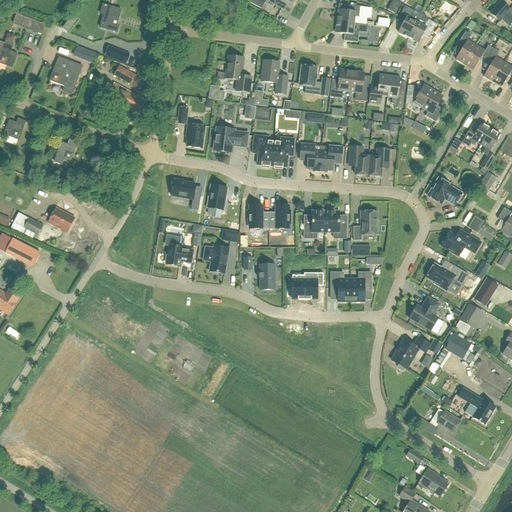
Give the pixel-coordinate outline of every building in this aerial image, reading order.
[(261,10),(266,0),(265,0),(250,0),(248,4),(261,10)] [(292,7),(296,0),(270,0),(269,2),(284,10),(287,4),(292,7)] [(394,0),(388,10),(395,14),(401,4),(394,0)] [(511,23),(511,18),(507,13),(509,11),(500,3),(490,14),(499,22),(501,20),(509,27),(511,23)] [(117,33),(120,26),(117,25),(122,10),(104,5),(101,14),(104,15),(100,28),(117,33)] [(337,22),(354,24),(355,17),(359,17),(360,7),(348,5),(348,11),(338,10),(337,22)] [(398,33),(408,39),(421,16),(405,7),(397,22),(402,25),(398,33)] [(457,10),(452,7),(447,14),(452,18),(457,10)] [(62,27),(69,32),(79,19),(73,13),(62,27)] [(421,15),(421,16),(408,39),(418,44),(423,36),(429,39),(436,25),(426,20),(425,18),(421,15)] [(31,20),(24,17),(20,27),(28,30),(31,20)] [(353,31),(354,24),(337,22),(335,34),(345,35),(344,42),(357,44),(359,32),(353,31)] [(488,42),(493,35),(483,28),(475,40),(480,44),(484,38),(488,42)] [(463,66),(475,47),(466,42),(470,36),(465,33),(457,44),(462,47),(454,61),(463,66)] [(5,40),(4,42),(11,44),(11,42),(14,36),(7,34),(5,40)] [(496,38),(493,45),(500,49),(504,42),(496,38)] [(0,42),(0,63),(12,68),(17,55),(10,52),(13,45),(11,44),(4,42),(4,44),(0,42)] [(108,46),(104,56),(115,61),(119,51),(108,46)] [(485,61),(492,50),(487,46),(483,52),(475,47),(463,66),(472,71),(480,58),(485,61)] [(76,47),(72,57),(92,64),(96,55),(76,47)] [(490,83),(502,64),(494,59),(497,53),(492,50),(485,61),(490,64),(482,78),(490,83)] [(228,57),(225,80),(237,81),(235,92),(249,94),(251,78),(241,77),(244,59),(228,57)] [(286,96),(288,78),(278,76),(280,63),(263,61),(260,82),(276,84),(275,94),(286,96)] [(54,66),(48,80),(63,86),(62,91),(70,94),(81,67),(68,62),(65,70),(54,66)] [(502,64),(490,83),(499,89),(507,75),(511,78),(511,67),(511,69),(502,64)] [(132,87),(137,77),(117,66),(112,76),(132,87)] [(321,84),(315,83),(317,68),(301,66),(298,86),(306,87),(305,94),(327,97),(330,79),(322,78),(321,84)] [(349,93),(352,72),(340,71),(338,81),(331,80),(329,98),(342,100),(343,92),(349,93)] [(352,72),(349,93),(355,93),(354,101),(366,103),(368,85),(362,84),(364,74),(352,72)] [(381,98),(386,99),(389,78),(379,76),(377,91),(370,90),(368,104),(380,105),(381,98)] [(389,78),(386,99),(392,100),(392,104),(396,107),(396,109),(402,110),(405,84),(399,83),(400,79),(389,78)] [(137,116),(144,102),(113,85),(105,98),(137,116)] [(422,110),(433,92),(423,86),(416,98),(413,96),(414,87),(407,87),(405,105),(414,111),(417,106),(422,110)] [(210,88),(208,100),(222,102),(224,94),(217,93),(218,89),(210,88)] [(255,92),(253,107),(266,109),(267,102),(261,101),(262,93),(255,92)] [(433,92),(422,110),(427,113),(425,117),(435,124),(443,111),(437,107),(442,98),(433,92)] [(186,126),(188,109),(180,108),(178,125),(186,126)] [(244,108),(242,121),(249,122),(251,108),(244,108)] [(254,118),(253,120),(262,121),(264,110),(255,108),(254,118)] [(2,134),(18,140),(25,122),(16,118),(14,124),(8,121),(2,134)] [(398,136),(399,126),(391,125),(390,136),(398,136)] [(481,147),(491,131),(481,125),(476,133),(471,129),(462,144),(469,148),(471,145),(474,147),(476,144),(481,147)] [(201,150),(203,128),(187,126),(186,134),(188,134),(186,148),(201,150)] [(246,148),(248,135),(234,133),(235,131),(218,129),(214,152),(231,154),(233,145),(237,146),(237,147),(246,148)] [(491,131),(481,147),(485,150),(483,154),(488,157),(480,169),(487,173),(495,159),(489,156),(501,137),(491,131)] [(272,167),(274,140),(268,139),(268,137),(254,136),(252,154),(258,155),(257,166),(262,167),(262,168),(269,168),(269,167),(272,167)] [(274,140),(272,167),(275,168),(275,169),(282,170),(282,168),(287,169),(288,157),(294,158),(295,139),(281,138),(280,140),(274,140)] [(74,148),(76,142),(67,140),(66,145),(59,143),(54,156),(68,161),(73,148),(74,148)] [(319,174),(321,148),(313,147),(314,147),(300,146),(299,162),(306,162),(306,171),(312,171),(312,173),(319,174)] [(458,155),(458,152),(457,151),(451,147),(448,152),(457,158),(458,155)] [(321,148),(319,174),(326,174),(326,172),(332,173),(332,164),(340,165),(341,149),(328,148),(321,148)] [(367,177),(369,158),(361,158),(362,149),(349,148),(348,167),(354,168),(354,176),(367,177)] [(369,158),(367,177),(380,178),(381,170),(388,170),(389,151),(376,150),(375,159),(369,158)] [(486,176),(476,193),(484,198),(494,181),(496,178),(488,173),(486,176)] [(477,190),(482,181),(472,175),(466,183),(477,190)] [(171,194),(171,196),(192,200),(191,210),(198,212),(200,198),(194,197),(195,185),(182,183),(182,181),(173,180),(172,189),(171,189),(170,194),(171,194)] [(454,207),(461,195),(451,189),(451,188),(438,180),(426,198),(440,206),(443,201),(454,207)] [(221,211),(223,211),(226,189),(211,186),(207,208),(216,210),(221,211)] [(249,229),(269,229),(269,214),(262,214),(263,206),(249,206),(249,211),(248,211),(248,225),(249,225),(249,229)] [(275,214),(269,214),(269,229),(288,230),(288,225),(290,225),(290,211),(288,211),(288,206),(275,206),(275,214)] [(66,233),(73,218),(55,209),(47,224),(66,233)] [(511,210),(510,214),(502,209),(496,220),(504,225),(499,233),(511,240),(511,210)] [(304,226),(304,240),(317,240),(317,234),(325,234),(326,212),(324,212),(324,211),(317,211),(317,212),(311,212),(311,217),(311,227),(304,226)] [(326,212),(325,234),(334,235),(334,240),(347,240),(347,227),(340,227),(340,217),(340,212),(335,212),(335,211),(328,211),(328,212),(326,212)] [(378,236),(378,213),(361,213),(361,223),(362,223),(362,228),(354,228),(354,242),(362,242),(362,236),(378,236)] [(38,237),(43,227),(29,219),(24,228),(19,226),(15,232),(32,241),(35,235),(38,237)] [(475,219),(468,230),(477,235),(483,224),(475,219)] [(192,225),(193,234),(202,233),(201,225),(192,225)] [(483,225),(477,234),(491,242),(496,233),(483,225)] [(482,244),(460,231),(456,237),(449,233),(441,246),(460,258),(464,249),(475,256),(482,244)] [(229,232),(228,242),(237,244),(239,233),(238,233),(229,232)] [(0,252),(4,254),(12,238),(3,233),(0,239),(0,252)] [(195,234),(192,247),(199,248),(202,236),(195,234)] [(185,262),(191,263),(193,251),(183,249),(183,248),(185,239),(173,237),(167,236),(166,245),(170,246),(167,264),(180,267),(181,260),(185,261),(185,262)] [(40,253),(12,238),(4,254),(32,269),(40,253)] [(209,272),(224,274),(228,248),(212,246),(212,248),(204,247),(202,261),(210,262),(209,272)] [(369,248),(351,248),(351,254),(351,257),(369,257),(369,248)] [(506,270),(511,259),(511,256),(505,253),(498,265),(506,270)] [(244,258),(244,270),(252,270),(252,258),(244,258)] [(483,281),(491,267),(483,263),(475,276),(483,281)] [(259,274),(258,274),(258,279),(259,279),(259,291),(275,291),(275,265),(259,265),(259,274)] [(427,275),(425,279),(432,284),(431,284),(445,293),(446,291),(454,296),(460,286),(467,276),(453,267),(449,274),(445,272),(445,273),(433,266),(431,270),(429,270),(427,274),(427,275)] [(351,302),(350,279),(343,279),(343,273),(331,273),(331,289),(338,289),(338,302),(351,302)] [(350,279),(351,302),(364,302),(364,300),(364,289),(367,289),(368,289),(370,289),(371,289),(371,273),(359,273),(359,279),(350,279)] [(292,300),(304,300),(304,274),(292,274),(292,300)] [(304,274),(304,300),(316,300),(316,274),(304,274)] [(486,281),(473,302),(485,309),(498,288),(486,281)] [(4,296),(0,292),(0,312),(7,317),(20,297),(9,289),(4,296)] [(431,317),(438,306),(426,300),(420,310),(415,308),(408,320),(415,324),(414,326),(422,331),(423,329),(429,332),(436,320),(431,317)] [(474,331),(483,313),(468,305),(454,330),(468,338),(473,330),(474,331)] [(458,318),(461,313),(455,310),(452,315),(458,318)] [(511,360),(511,336),(509,334),(503,343),(507,346),(502,354),(511,360)] [(464,361),(472,345),(454,335),(445,351),(464,361)] [(424,355),(429,346),(417,339),(412,347),(402,341),(390,362),(398,366),(396,368),(397,370),(400,372),(402,372),(403,370),(405,371),(418,351),(424,355)] [(437,356),(443,346),(434,341),(428,351),(437,356)] [(437,378),(442,370),(433,364),(428,373),(437,378)] [(462,390),(458,397),(470,405),(465,414),(484,426),(496,407),(483,399),(481,402),(462,390)] [(442,396),(438,401),(447,407),(450,401),(442,396)] [(405,409),(400,416),(411,423),(433,436),(438,429),(405,409)] [(452,435),(460,422),(445,412),(437,425),(452,435)] [(419,466),(424,458),(411,450),(406,457),(419,466)] [(439,499),(447,486),(432,477),(433,475),(426,471),(417,486),(439,499)] [(424,511),(409,503),(413,497),(403,491),(398,498),(408,505),(403,511),(424,511)]
